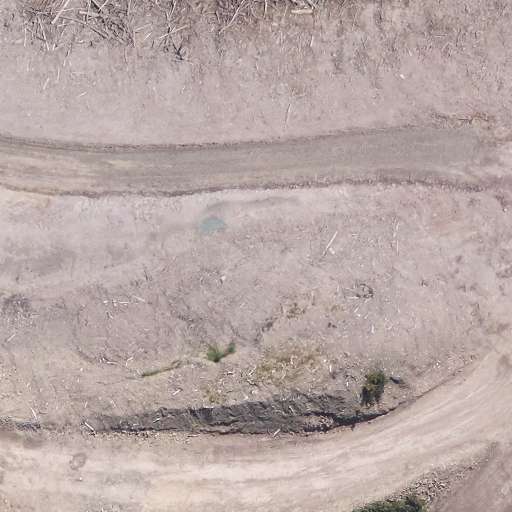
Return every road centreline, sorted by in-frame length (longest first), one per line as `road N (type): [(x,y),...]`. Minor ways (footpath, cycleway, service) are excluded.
road 1 (track): [(511,151),(489,145),(243,167),(0,159)]
road 2 (track): [(344,467),(102,474),(0,459)]
road 3 (track): [(275,511),(511,359)]
